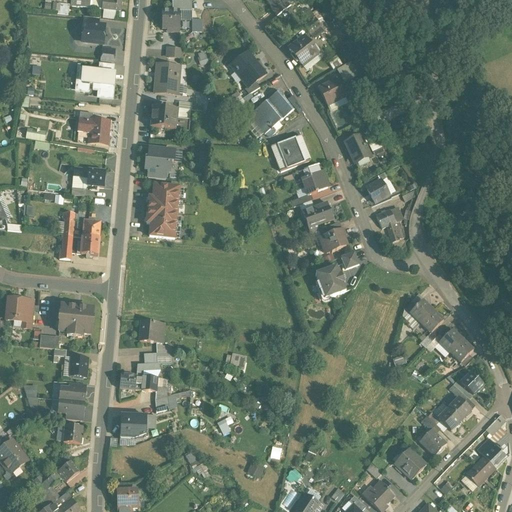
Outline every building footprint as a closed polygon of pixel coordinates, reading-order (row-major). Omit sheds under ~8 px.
[(92,0),(78,0),(78,9),(92,11),(92,0)] [(121,0),(102,0),(102,2),(112,3),(111,13),(120,13),(121,0)] [(263,0),(272,11),(274,10),(279,17),(289,9),(281,0),(263,0)] [(112,3),(102,2),(102,12),(111,13),(112,3)] [(191,2),(172,3),(172,13),(179,13),(191,13),(191,2)] [(54,4),(52,13),(68,16),(70,7),(54,4)] [(172,13),(161,13),(161,31),(170,31),(170,35),(180,34),(179,22),(179,13),(172,13)] [(191,13),(179,13),(179,22),(192,22),(191,13)] [(96,20),(84,19),(84,26),(95,27),(96,20)] [(319,36),(328,30),(322,20),(313,25),(319,36)] [(202,21),(192,22),(192,34),(202,34),(202,21)] [(95,27),(84,26),(82,44),(103,46),(105,28),(95,27)] [(305,39),(289,52),(302,68),(311,61),(309,59),(316,53),(305,39)] [(115,52),(102,51),(101,63),(114,64),(115,52)] [(181,52),(167,51),(167,59),(180,60),(181,52)] [(205,54),(198,56),(201,67),(208,65),(205,54)] [(248,54),(230,68),(247,90),(255,84),(265,76),(248,54)] [(115,67),(99,65),(98,72),(114,74),(115,67)] [(177,68),(156,66),(153,95),(177,97),(178,88),(175,87),(176,80),(177,80),(177,76),(176,76),(177,68)] [(89,86),(83,85),(84,74),(91,74),(91,71),(79,70),(79,77),(78,77),(77,93),(86,94),(86,93),(89,94),(89,86)] [(91,74),(84,74),(83,85),(89,86),(93,87),(100,87),(112,88),(113,86),(114,81),(113,81),(113,76),(102,75),(94,74),(94,75),(91,74)] [(336,83),(318,92),(327,110),(337,105),(335,102),(343,98),(336,83)] [(255,84),(247,90),(244,92),(249,97),(260,90),(255,84)] [(112,88),(100,87),(93,87),(92,91),(98,91),(98,92),(99,92),(100,92),(99,98),(99,99),(112,100),(112,96),(112,88)] [(256,112),(256,113),(272,131),(294,112),(278,94),(256,112)] [(242,102),(232,108),(238,116),(247,111),(242,102)] [(176,111),(153,108),(151,129),(174,131),(176,111)] [(272,131),(256,113),(256,112),(255,111),(252,113),(253,115),(249,119),(265,137),(266,136),(272,131)] [(92,116),(80,115),(79,122),(91,123),(91,122),(92,122),(92,116)] [(189,132),(190,120),(178,120),(178,132),(189,132)] [(92,122),(91,122),(91,123),(79,122),(78,134),(90,135),(89,146),(108,148),(110,124),(92,122)] [(364,124),(352,132),(355,138),(368,131),(364,124)] [(27,131),(27,142),(46,143),(46,132),(27,131)] [(272,131),(266,136),(269,140),(275,135),(272,131)] [(300,138),(295,140),(305,166),(310,164),(300,138)] [(295,140),(276,148),(282,161),(286,173),(305,166),(295,140)] [(369,160),(360,140),(345,146),(354,166),(369,160)] [(49,153),(50,146),(35,143),(34,150),(49,153)] [(149,172),(166,173),(169,174),(170,164),(173,165),(174,153),(149,151),(149,160),(147,160),(145,171),(149,172)] [(282,161),(276,163),(281,175),(286,173),(282,161)] [(318,167),(303,172),(306,180),(321,174),(318,167)] [(88,172),(74,170),(74,178),(88,180),(88,172)] [(105,173),(88,172),(88,180),(87,189),(97,190),(104,190),(105,173)] [(166,173),(149,172),(148,181),(166,182),(166,173)] [(22,180),(22,188),(34,189),(34,175),(30,174),(30,180),(22,180)] [(306,180),(302,181),(309,198),(318,195),(317,194),(327,190),(321,174),(306,180)] [(367,186),(370,191),(380,185),(386,182),(383,177),(367,186)] [(389,199),(380,185),(370,191),(367,193),(376,207),(389,199)] [(179,189),(154,186),(152,199),(148,198),(145,225),(149,225),(148,238),(174,241),(179,189)] [(84,192),(72,190),(72,197),(84,199),(84,192)] [(414,193),(402,199),(404,204),(416,199),(414,193)] [(54,205),(62,206),(64,198),(55,197),(54,205)] [(299,208),(311,204),(309,198),(291,205),(293,210),(299,208)] [(311,204),(299,208),(301,215),(314,210),(311,204)] [(24,218),(35,218),(35,208),(24,207),(24,218)] [(328,208),(323,210),(322,207),(314,210),(315,213),(312,214),(318,228),(333,222),(328,208)] [(314,210),(301,215),(308,232),(318,228),(312,214),(315,213),(314,210)] [(396,211),(389,214),(394,226),(398,224),(402,222),(396,211)] [(389,214),(376,220),(382,232),(386,230),(394,226),(389,214)] [(74,223),(65,222),(63,238),(72,239),(74,223)] [(88,224),(83,223),(82,240),(99,242),(100,225),(94,224),(88,224)] [(394,226),(386,230),(391,245),(399,243),(398,242),(403,241),(401,235),(398,224),(394,226)] [(341,232),(322,240),(324,247),(321,248),(324,255),(331,253),(332,255),(346,250),(342,240),(344,239),(341,232)] [(72,239),(63,238),(62,255),(71,256),(72,239)] [(99,242),(82,240),(80,257),(86,257),(90,258),(97,259),(99,242)] [(62,255),(60,255),(59,262),(70,263),(71,256),(62,255)] [(354,255),(341,260),(345,273),(358,268),(354,255)] [(336,269),(315,276),(325,302),(345,294),(342,286),(344,286),(340,276),(339,277),(336,269)] [(26,303),(8,301),(7,320),(14,321),(14,324),(23,325),(24,325),(25,313),(26,303)] [(35,304),(26,303),(25,313),(34,314),(35,304)] [(417,310),(410,317),(420,327),(432,314),(422,304),(417,310)] [(411,305),(403,313),(408,318),(410,317),(417,310),(411,305)] [(93,312),(61,309),(59,335),(91,337),(93,312)] [(34,314),(25,313),(24,325),(23,325),(23,331),(32,332),(34,314)] [(432,314),(420,327),(431,337),(437,331),(443,325),(432,314)] [(164,326),(141,324),(139,344),(162,346),(164,326)] [(451,333),(447,329),(441,335),(438,338),(439,338),(443,342),(451,333)] [(431,337),(428,340),(433,344),(439,338),(438,338),(441,335),(437,331),(431,337)] [(462,343),(452,333),(451,333),(443,342),(439,345),(450,355),(462,343)] [(59,340),(41,339),(40,351),(55,352),(58,352),(59,340)] [(462,343),(450,355),(460,366),(469,357),(473,354),(462,343)] [(247,358),(228,354),(225,367),(244,371),(247,358)] [(469,357),(460,366),(465,370),(473,361),(469,357)] [(88,360),(71,359),(70,379),(87,380),(88,360)] [(477,369),(478,368),(482,363),(478,359),(473,365),(477,369)] [(470,376),(460,387),(465,392),(473,399),(483,388),(470,376)] [(136,378),(121,377),(119,391),(135,393),(136,378)] [(153,379),(136,378),(135,393),(156,394),(157,386),(157,379),(153,379)] [(460,387),(457,384),(453,388),(460,394),(461,396),(465,392),(460,387)] [(167,386),(157,386),(156,394),(166,395),(167,386)] [(26,387),(27,410),(38,410),(37,387),(26,387)] [(460,394),(453,388),(448,392),(455,399),(460,394)] [(68,391),(61,391),(60,403),(84,405),(85,393),(68,391)] [(461,396),(460,394),(455,399),(458,402),(462,406),(467,401),(461,396)] [(167,399),(156,402),(156,415),(169,412),(167,399)] [(467,401),(462,406),(470,414),(475,409),(467,401)] [(458,402),(448,412),(461,424),(470,414),(462,406),(458,402)] [(84,405),(60,403),(59,416),(66,416),(82,418),(84,405)] [(448,412),(437,423),(440,425),(450,435),(461,424),(448,412)] [(437,423),(431,416),(427,420),(434,427),(436,429),(440,425),(437,423)] [(500,417),(486,433),(491,438),(505,422),(500,417)] [(136,418),(120,418),(120,435),(125,435),(136,435),(136,426),(136,418)] [(146,418),(136,418),(136,426),(146,427),(146,418)] [(154,418),(146,418),(146,427),(136,426),(136,430),(143,430),(143,431),(154,432),(154,418)] [(231,418),(221,422),(223,428),(233,424),(231,418)] [(427,420),(426,420),(421,425),(427,432),(428,431),(430,432),(434,427),(427,420)] [(434,427),(430,432),(428,431),(427,432),(425,436),(427,438),(431,433),(436,437),(440,433),(436,429),(434,427)] [(82,430),(65,429),(64,446),(81,447),(82,430)] [(502,431),(495,438),(499,442),(506,435),(502,431)] [(427,438),(419,446),(434,460),(446,447),(436,437),(431,433),(427,438)] [(495,446),(493,448),(505,460),(509,456),(507,437),(507,435),(506,435),(499,442),(495,446)] [(6,440),(0,444),(0,452),(10,445),(6,440)] [(492,445),(489,442),(484,447),(487,450),(492,445)] [(28,463),(12,443),(10,445),(0,452),(0,459),(1,462),(1,465),(7,472),(10,473),(18,468),(19,470),(28,463)] [(505,460),(493,448),(495,446),(493,444),(492,445),(487,450),(484,453),(488,457),(484,460),(490,465),(495,470),(505,460)] [(410,453),(396,467),(412,483),(426,469),(410,453)] [(389,469),(377,458),(372,466),(382,476),(389,469)] [(67,459),(56,467),(60,472),(71,464),(67,459)] [(490,465),(484,460),(479,465),(484,471),(490,465)] [(60,472),(56,476),(60,482),(61,483),(64,481),(66,485),(79,475),(71,464),(60,472)] [(248,475),(261,480),(265,468),(252,464),(248,475)] [(479,465),(467,477),(471,481),(478,488),(489,476),(484,471),(479,465)] [(490,465),(484,471),(489,476),(495,470),(490,465)] [(382,476),(372,466),(367,472),(377,481),(382,476)] [(56,467),(47,474),(51,479),(56,476),(60,472),(56,467)] [(18,468),(10,473),(12,475),(15,476),(19,472),(19,470),(18,468)] [(294,471),(286,480),(293,486),(301,477),(294,471)] [(46,483),(42,486),(45,489),(47,492),(51,489),(60,482),(56,476),(51,479),(46,483)] [(42,478),(32,486),(36,490),(36,491),(42,486),(46,483),(42,478)] [(471,481),(462,489),(469,496),(478,488),(471,481)] [(381,484),(366,501),(377,511),(384,511),(388,508),(387,507),(396,498),(381,484)] [(42,486),(36,491),(39,495),(45,489),(42,486)] [(448,491),(443,487),(439,491),(444,495),(448,491)] [(51,489),(47,492),(45,489),(39,495),(48,505),(43,509),(45,511),(53,506),(60,500),(51,489)] [(136,492),(118,493),(119,507),(117,508),(117,511),(131,511),(137,511),(136,492)] [(319,511),(322,509),(305,498),(294,511),(319,511)] [(354,499),(349,504),(353,507),(358,511),(363,511),(365,510),(354,499)] [(80,511),(72,501),(60,511),(80,511)]
